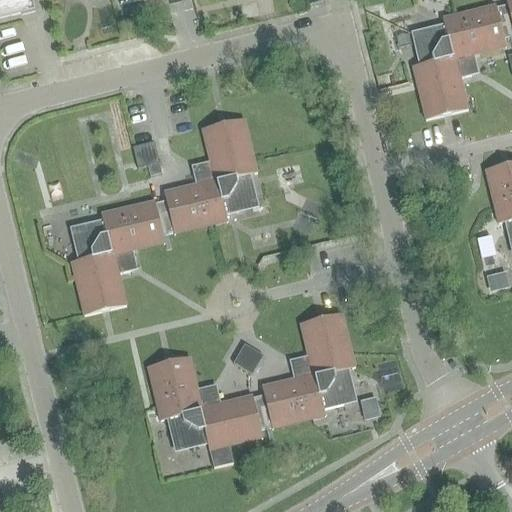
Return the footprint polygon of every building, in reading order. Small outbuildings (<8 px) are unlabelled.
[(0,0),(0,18),(20,14),(20,15),(34,12),(31,0),(0,0)] [(511,0),(504,0),(506,7),(501,8),(508,40),(511,38),(511,0)] [(412,69),(425,123),(467,112),(467,111),(465,112),(457,81),(470,78),(476,69),(473,56),(503,48),(504,50),(505,50),(503,41),(508,40),(501,8),(495,10),(495,7),(441,20),(443,29),(425,33),(415,48),(420,67),(412,69)] [(165,196),(164,194),(163,194),(165,203),(159,204),(167,236),(172,235),(173,237),(227,224),(225,216),(243,211),(253,196),(248,177),(256,175),(243,122),(201,132),(201,133),(203,133),(211,163),(198,166),(192,176),(195,189),(165,196)] [(147,169),(158,166),(153,144),(132,150),(137,171),(147,169)] [(158,166),(147,169),(149,179),(161,176),(158,166)] [(511,166),(484,173),(497,226),(505,224),(510,243),(511,244),(511,166)] [(79,263),(70,265),(83,318),(126,308),(125,307),(123,307),(116,277),(129,274),(135,265),(131,252),(162,244),(163,246),(164,246),(162,237),(167,236),(159,204),(154,206),(154,203),(100,216),(102,225),(83,229),(74,244),(79,263)] [(262,389),(261,389),(263,398),(258,399),(265,431),(270,429),(271,431),(325,419),(323,410),(341,406),(350,391),(346,372),(354,370),(342,316),(299,327),(299,328),(301,327),(309,358),(296,361),(290,370),(293,383),(263,391),(262,389)] [(250,378),(262,358),(244,346),(232,365),(250,378)] [(217,395),(208,389),(195,392),(187,361),(189,361),(189,360),(147,370),(159,423),(168,421),(172,440),(187,450),(206,445),(208,453),(262,440),(260,432),(265,431),(258,399),(252,400),(252,398),(250,398),(251,400),(220,408),(217,395)]
